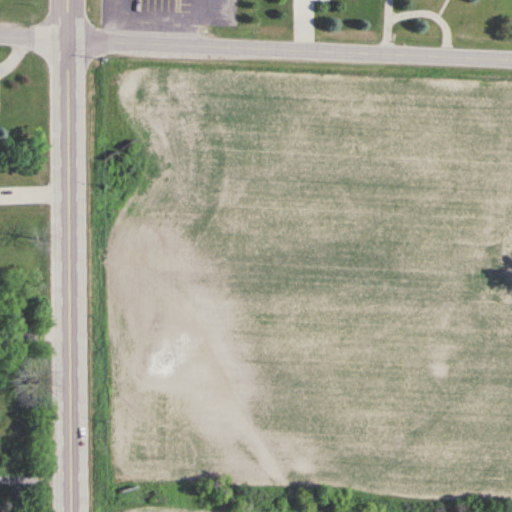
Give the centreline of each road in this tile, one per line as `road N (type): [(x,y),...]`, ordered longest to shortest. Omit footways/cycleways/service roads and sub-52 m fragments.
road 1 (residential): [(0,35),(511,59)]
road 2 (secondary): [(74,511),(69,0)]
